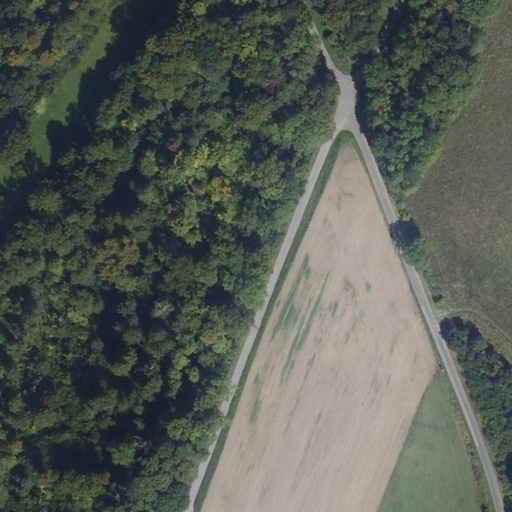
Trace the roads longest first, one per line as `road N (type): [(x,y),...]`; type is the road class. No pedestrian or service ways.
road 1 (unclassified): [(346,100),(189,511)]
road 2 (unclassified): [(499,511),(346,100)]
